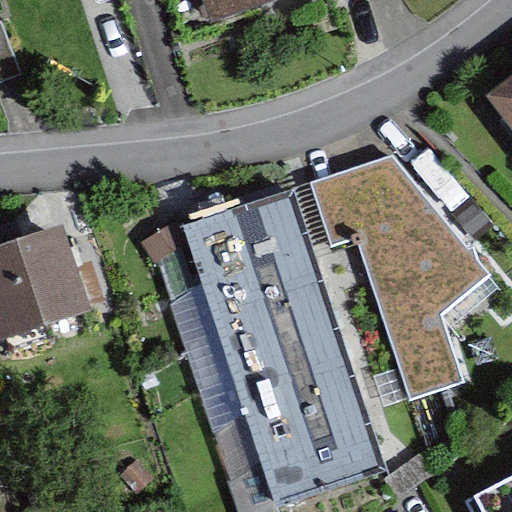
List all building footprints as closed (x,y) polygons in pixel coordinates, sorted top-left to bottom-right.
[(219,0),(228,25),(302,0),(219,0)] [(0,94),(23,84),(0,31),(0,94)] [(366,406),(453,388),(437,334),(490,294),(389,174),(301,208),(315,250),(329,291),(345,340),(360,388),(366,406)] [(209,287),(315,250),(301,208),(194,243),(209,287)] [(67,246),(0,266),(0,306),(11,340),(89,315),(67,246)] [(223,330),(329,291),(315,250),(209,287),(223,330)] [(240,381),(345,340),(329,291),(223,330),(240,381)] [(345,340),(240,381),(254,424),(360,388),(345,340)] [(360,388),(254,424),(269,470),(376,436),(366,406),(360,388)] [(282,511),(287,511),(390,478),(376,436),(269,470),(282,511)]
